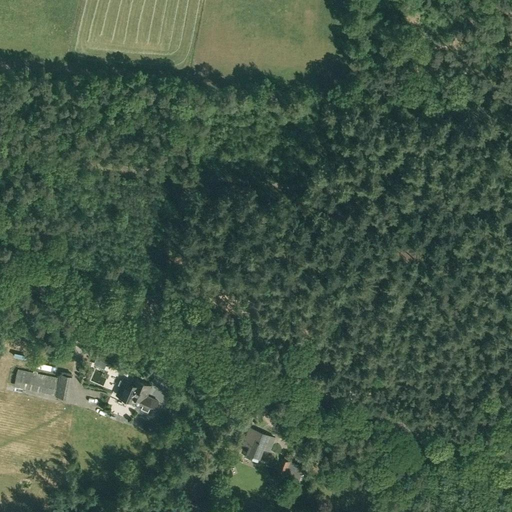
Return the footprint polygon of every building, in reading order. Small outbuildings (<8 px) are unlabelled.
[(15,386),(69,398),(72,377),(60,374),(59,378),(18,370),(15,386)] [(128,397),(129,396),(138,400),(135,407),(152,414),(158,402),(146,397),(151,386),(133,378),(131,384),(121,380),(116,392),(117,394),(126,398),(128,397)] [(269,450),(274,437),(261,432),(261,434),(248,429),(243,443),(249,445),(246,452),(259,457),(263,448),(269,450)] [(282,458),(278,469),(285,472),(290,461),(282,458)] [(288,502),(282,507),(285,511),(293,511),(294,511),(288,502)]
